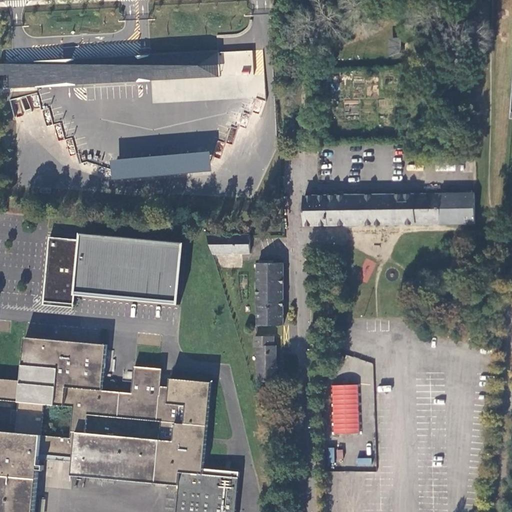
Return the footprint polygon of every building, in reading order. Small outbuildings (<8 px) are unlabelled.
[(404,57),(403,37),(390,38),(391,57),(404,57)] [(149,57),(151,81),(219,75),(218,53),(149,57)] [(151,81),(149,57),(142,58),(67,60),(0,63),(0,75),(7,75),(7,89),(68,87),(146,82),(151,81)] [(318,128),(326,128),(327,121),(318,120),(318,128)] [(209,152),(109,161),(111,169),(112,180),(211,172),(210,162),(209,152)] [(475,223),(474,193),(408,194),(319,195),(303,196),(303,226),(440,223),(441,224),(475,223)] [(48,237),(42,305),(73,308),(74,295),(177,305),(182,243),(77,233),(77,240),(48,237)] [(213,253),(233,253),(251,253),(252,236),(208,235),(213,253)] [(258,263),(258,325),(283,325),(283,263),(258,263)] [(497,276),(506,277),(506,268),(497,267),(497,276)] [(258,346),(258,382),(276,382),(276,346),(273,346),(273,337),(255,337),(255,346),(258,346)] [(107,346),(26,338),(22,382),(0,379),(0,400),(20,403),(20,411),(14,410),(13,423),(18,424),(17,434),(0,432),(0,511),(34,511),(38,471),(43,472),(44,466),(39,465),(40,454),(59,457),(71,458),(70,476),(178,486),(175,511),(234,511),(238,472),(204,469),(213,383),(168,379),(167,387),(160,386),(161,369),(134,367),(132,393),(103,390),(107,346)] [(331,434),(358,434),(359,385),(332,385),(331,434)]
